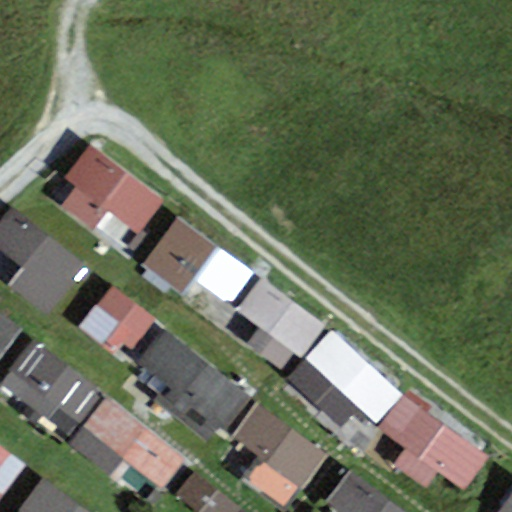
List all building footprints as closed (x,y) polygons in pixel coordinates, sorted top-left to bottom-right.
[(93,146),(58,202),(133,248),(167,191),(93,146)] [(20,204),(0,225),(0,273),(43,314),(88,268),(20,204)] [(149,254),(296,364),(327,323),(180,212),(149,254)] [(111,280),(80,323),(127,357),(159,314),(111,280)] [(0,357),(23,324),(0,307),(0,357)] [(167,325),(135,363),(220,431),(251,393),(167,325)] [(327,331),(299,369),(464,491),(492,453),(327,331)] [(75,426),(103,387),(34,337),(6,376),(75,426)] [(130,459),(165,484),(188,452),(106,395),(75,440),(120,472),(130,459)] [(287,507),(328,452),(258,400),(234,432),(265,454),(247,478),(287,507)] [(0,496),(27,461),(0,440),(0,496)] [(250,511),(198,469),(176,495),(196,511),(250,511)] [(94,511),(44,474),(15,511),(94,511)] [(427,511),(428,509),(339,478),(329,508),(339,511),(427,511)] [(511,511),(511,497),(501,511),(511,511)]
